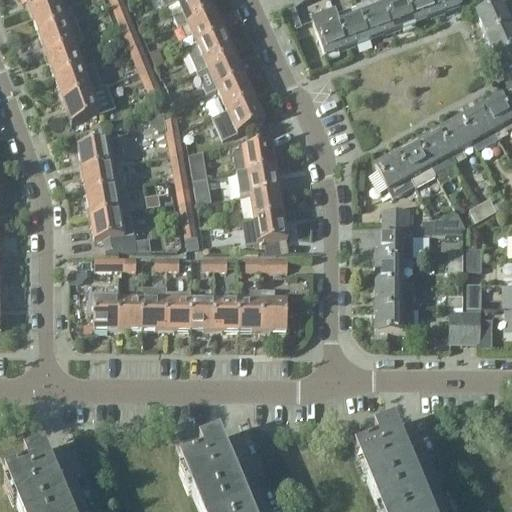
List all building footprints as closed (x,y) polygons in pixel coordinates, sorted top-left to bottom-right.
[(24,0),(30,15),(58,5),(55,0),(24,0)] [(120,0),(107,0),(111,10),(123,5),(120,0)] [(179,32),(187,28),(215,16),(208,0),(192,0),(177,7),(182,18),(174,22),(179,32)] [(313,0),(288,0),(294,10),(313,0)] [(371,44),(393,35),(380,0),(358,8),(371,44)] [(380,0),(393,35),(415,27),(406,1),(394,5),(391,0),(380,0)] [(437,19),(430,0),(407,0),(406,1),(415,27),(437,19)] [(456,0),(430,0),(437,19),(461,10),(456,0)] [(486,40),(511,28),(502,6),(510,2),(508,0),(488,0),(482,4),(487,13),(476,18),(486,40)] [(38,38),(66,28),(58,5),(30,15),(38,38)] [(116,21),(127,16),(123,5),(111,10),(116,21)] [(349,52),(371,44),(358,8),(356,9),(357,11),(337,19),(349,52)] [(121,32),(132,28),(127,16),(116,21),(121,32)] [(197,50),(225,38),(215,16),(187,28),(197,50)] [(336,16),(312,25),(325,60),(349,52),(337,19),(336,16)] [(46,60),(74,50),(84,46),(76,24),(66,28),(38,38),(46,60)] [(121,32),(125,44),(137,39),(132,28),(121,32)] [(511,29),(511,28),(486,40),(496,62),(511,54),(511,29)] [(225,38),(197,50),(187,55),(191,65),(197,77),(207,72),(207,71),(235,60),(225,38)] [(130,55),(141,50),(137,39),(125,44),(130,55)] [(54,82),(82,72),(74,50),(46,60),(54,82)] [(130,55),(134,66),(145,62),(146,61),(141,50),(130,55)] [(511,54),(496,62),(506,84),(511,81),(511,54)] [(245,81),(235,60),(207,71),(207,72),(216,93),(245,81)] [(146,61),(145,62),(134,66),(139,77),(151,72),(146,61)] [(91,95),(102,90),(94,68),(82,72),(54,82),(63,105),(91,95)] [(144,88),(155,83),(151,72),(139,77),(144,88)] [(226,115),(255,103),(245,81),(216,93),(226,115)] [(148,99),(160,94),(155,83),(144,88),(148,99)] [(160,94),(148,99),(153,110),(164,106),(160,94)] [(91,95),(63,105),(71,128),(99,118),(91,95)] [(503,130),(511,125),(511,120),(502,101),(480,113),(497,145),(508,139),(503,130)] [(255,103),(226,115),(236,138),(265,126),(255,103)] [(497,145),(480,113),(459,124),(472,148),(476,156),(497,145)] [(162,118),(147,120),(149,128),(158,135),(165,134),(164,125),(162,118)] [(166,137),(178,135),(176,123),(164,125),(165,134),(166,137)] [(438,136),(456,168),(466,163),(461,154),(472,148),(459,124),(438,136)] [(168,149),(180,147),(178,135),(166,137),(168,149)] [(435,179),(456,168),(438,136),(418,147),(431,171),(435,179)] [(77,150),(82,175),(122,168),(124,167),(120,142),(107,144),(107,145),(77,150)] [(170,160),(182,158),(180,147),(168,149),(170,160)] [(396,159),(409,182),(431,171),(418,147),(396,159)] [(237,178),(245,177),(276,172),(272,148),(238,153),(233,158),(237,178)] [(192,186),(193,186),(207,184),(202,156),(188,161),(192,186)] [(172,174),(184,172),(182,158),(170,160),(172,174)] [(414,191),(409,182),(396,159),(375,170),(393,202),(414,191)] [(86,198),(116,193),(126,191),(122,168),(82,175),(86,198)] [(174,184),(186,182),(184,172),(172,174),(174,184)] [(280,196),(276,172),(245,177),(237,178),(237,179),(241,203),(249,201),(280,196)] [(176,197),(188,194),(186,182),(174,184),(176,197)] [(116,193),(86,198),(91,221),(120,217),(116,193)] [(178,209),(190,206),(188,194),(176,197),(178,209)] [(253,225),(284,220),(280,196),(249,201),(253,225)] [(479,209),(486,222),(506,211),(502,204),(492,210),(489,204),(479,209)] [(190,206),(178,209),(180,219),(192,217),(190,206)] [(476,228),(486,222),(479,209),(468,215),(476,228)] [(130,215),(120,217),(91,221),(95,246),(104,244),(106,256),(137,255),(130,215)] [(381,216),(381,229),(408,229),(408,216),(381,216)] [(182,232),(194,229),(192,217),(180,219),(182,232)] [(284,220),(253,225),(259,258),(281,258),(279,245),(288,244),(284,220)] [(433,241),(433,226),(422,226),(422,241),(433,241)] [(433,226),(433,241),(445,241),(445,226),(433,226)] [(194,229),(182,232),(184,244),(197,242),(194,229)] [(375,240),(375,263),(401,263),(412,263),(412,241),(408,241),(408,229),(381,229),(381,240),(375,240)] [(447,266),(462,266),(462,254),(447,254),(447,266)] [(466,266),(481,266),(481,255),(466,254),(466,266)] [(124,276),(124,263),(93,263),(93,276),(124,276)] [(124,263),(124,276),(135,276),(135,263),(124,263)] [(167,275),(167,263),(154,263),(154,276),(167,275)] [(167,263),(167,275),(179,275),(179,263),(167,263)] [(202,276),(214,276),(214,263),(202,263),(202,276)] [(214,263),(214,276),(226,276),(226,263),(214,263)] [(375,263),(375,288),(401,288),(401,263),(375,263)] [(255,276),(255,264),(246,264),(246,276),(255,276)] [(255,264),(255,276),(286,276),(286,264),(255,264)] [(462,277),(462,266),(447,266),(447,277),(462,277)] [(481,266),(466,266),(466,277),(481,277),(481,266)] [(401,288),(375,288),(375,313),(412,313),(412,288),(401,288)] [(481,313),(481,302),(481,290),(466,290),(466,301),(466,313),(481,313)] [(260,335),(261,296),(249,295),(249,304),(237,304),(237,335),(260,335)] [(261,296),(260,335),(285,335),(286,304),(274,304),(274,296),(261,296)] [(462,301),(447,301),(447,313),(462,313),(462,301)] [(119,334),(119,303),(94,303),(94,334),(119,334)] [(119,303),(119,334),(143,334),(143,303),(119,303)] [(166,303),(143,303),(143,334),(166,334),(166,303)] [(190,303),(166,303),(166,334),(190,334),(190,303)] [(190,303),(190,334),(213,335),(213,303),(190,303)] [(213,303),(213,335),(237,335),(237,304),(213,303)] [(412,336),(412,313),(375,313),(375,336),(412,336)] [(461,348),(460,316),(448,317),(448,348),(461,348)] [(478,316),(465,316),(465,348),(478,348),(478,316)] [(427,511),(392,428),(353,444),(357,453),(353,455),(377,511),(427,511)] [(247,511),(218,439),(178,456),(181,465),(179,466),(198,511),(247,511)] [(67,511),(43,451),(5,467),(8,477),(6,478),(19,511),(67,511)]
